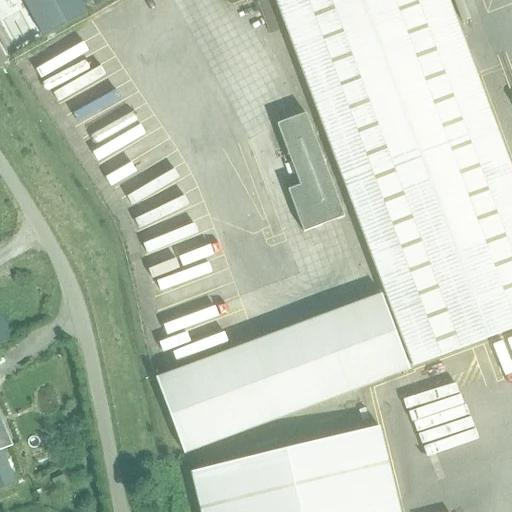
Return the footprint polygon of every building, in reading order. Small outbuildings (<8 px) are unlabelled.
[(79,0),(24,0),(45,37),(87,15),(79,0)] [(267,0),(260,0),(257,1),(270,35),(279,32),(267,0)] [(276,0),(412,365),(511,327),(511,179),(445,0),(276,0)] [(304,233),(344,218),(306,115),(277,125),(300,187),(288,191),(304,233)] [(381,293),(157,377),(185,452),(409,368),(381,293)] [(0,343),(13,337),(0,312),(0,343)] [(477,379),(455,386),(458,394),(479,387),(477,379)] [(0,449),(13,444),(0,417),(0,449)] [(399,511),(379,428),(191,474),(200,511),(399,511)]
